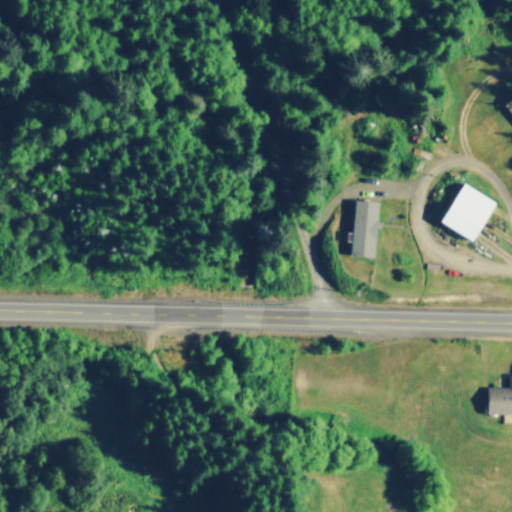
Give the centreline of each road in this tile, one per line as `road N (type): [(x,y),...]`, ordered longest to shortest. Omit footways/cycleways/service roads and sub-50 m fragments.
road 1 (secondary): [(0,301),(511,316)]
road 2 (track): [(215,0),(332,309)]
